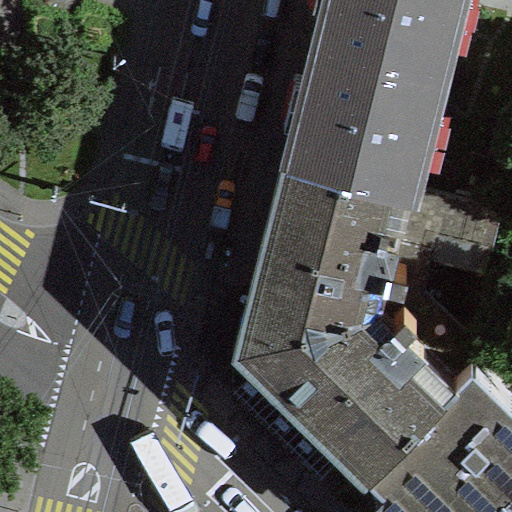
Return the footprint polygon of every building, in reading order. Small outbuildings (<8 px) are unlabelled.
[(511,0),(324,0),(316,34),(441,65),(454,14),(511,28),(511,0)] [(441,65),(316,34),(287,151),(411,182),(441,65)] [(411,182),(287,151),(240,334),(369,461),(473,354),(483,344),(422,284),(436,228),(490,242),(499,205),(411,182)] [(423,511),(483,511),(511,483),(511,392),(475,356),(473,354),(369,461),(371,464),(373,462),(411,500),(409,501),(412,504),(413,502),(423,511)] [(511,511),(511,483),(483,511),(511,511)]
